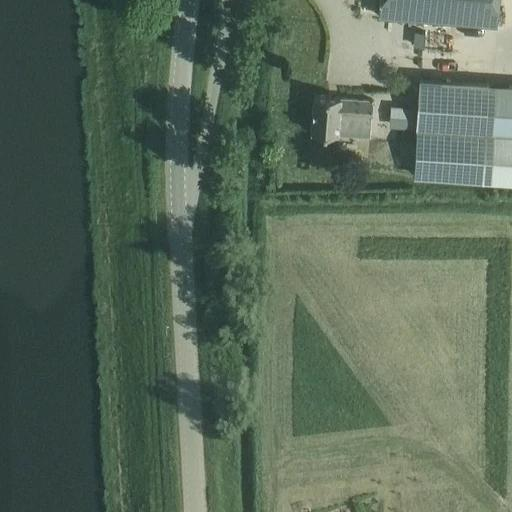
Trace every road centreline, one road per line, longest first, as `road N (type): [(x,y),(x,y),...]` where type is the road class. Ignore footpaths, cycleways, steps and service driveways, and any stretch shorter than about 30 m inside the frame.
road 1 (unclassified): [(197,511),(181,220)]
road 2 (unclassified): [(181,220),(201,160),(230,0)]
road 3 (unclassified): [(181,220),(179,116),(194,0)]
road 4 (track): [(129,0),(131,30),(179,116)]
